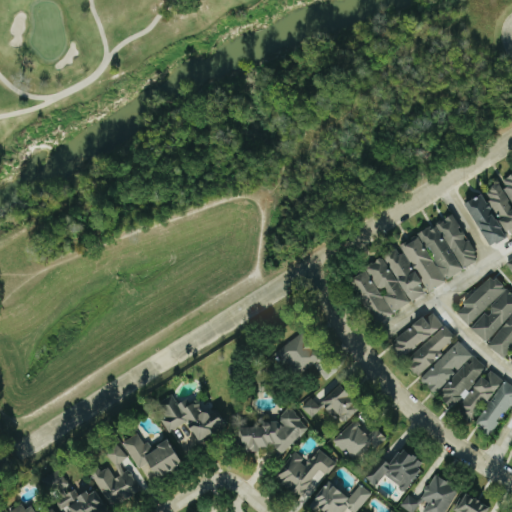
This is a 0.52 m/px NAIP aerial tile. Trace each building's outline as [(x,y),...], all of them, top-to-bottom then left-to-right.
[(511,173),(500,181),(500,182),(484,191),(511,240),(511,239),(511,173)] [(465,203),(488,247),(505,239),(483,194),(465,203)] [(434,225),(462,268),(474,260),(475,252),(452,214),(434,225)] [(433,225),(416,234),(445,281),(462,269),(433,225)] [(444,281),(415,235),(398,246),(428,293),(444,281)] [(427,293),(397,247),(381,256),(411,303),(427,293)] [(409,303),(382,258),(349,278),(377,323),(409,303)] [(511,349),(511,295),(483,276),(457,317),(471,326),(468,330),(488,343),(486,347),(505,359),(511,349)] [(443,326),(431,311),(393,341),(404,355),(443,326)] [(416,376),(456,339),(444,326),(409,357),(414,363),(409,368),(416,376)] [(273,354),(292,379),(320,358),(301,333),(273,354)] [(487,369),(456,341),(419,380),(434,394),(435,394),(451,408),(487,369)] [(501,379),(486,369),(458,408),(473,419),(501,379)] [(476,426),(493,435),(511,399),(511,386),(501,381),(476,426)] [(343,424),(361,408),(339,385),(322,401),(343,424)] [(185,422),(199,443),(225,425),(216,411),(207,417),(194,397),(178,407),(170,394),(158,403),(165,413),(158,418),(168,433),(185,422)] [(309,418),(319,409),(310,399),(301,407),(309,418)] [(307,430),(288,408),(278,416),(278,422),(260,423),(254,427),(239,428),(240,453),(253,452),(258,449),(266,448),(271,444),(279,454),(307,430)] [(332,440),(353,464),(383,437),(375,428),(368,434),(355,420),(332,440)] [(182,464),(167,439),(149,450),(138,433),(122,442),(147,484),(182,464)] [(92,475),(108,508),(138,494),(127,470),(122,473),(118,463),(125,460),(118,445),(103,452),(110,467),(92,475)] [(374,486),(386,474),(402,490),(424,467),(404,448),(388,464),(381,457),(363,476),(374,486)] [(335,464),(317,449),(306,462),(294,452),(274,476),(298,497),(312,482),(316,485),(335,464)] [(40,480),(53,501),(54,501),(60,510),(68,506),(71,511),(107,511),(94,489),(78,498),(72,489),(70,490),(58,470),(40,480)] [(433,475),(419,499),(427,503),(421,511),(444,511),(457,489),(433,475)] [(350,511),(355,511),(370,493),(359,484),(348,498),(327,482),(311,502),(323,511),(342,511),(345,508),(350,511)] [(452,510),(455,511),(487,511),(489,510),(466,492),(452,510)] [(398,507),(407,511),(414,511),(421,500),(406,493),(398,507)]
